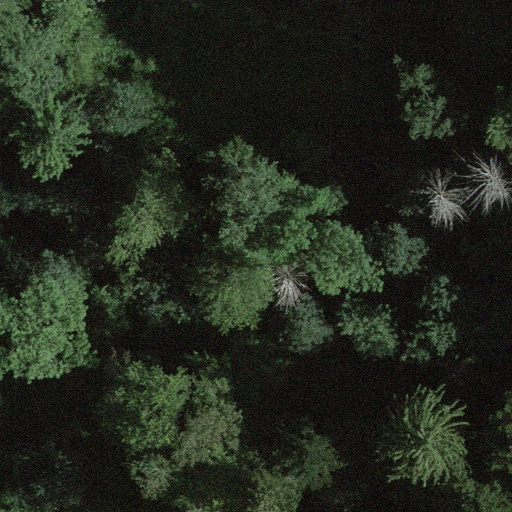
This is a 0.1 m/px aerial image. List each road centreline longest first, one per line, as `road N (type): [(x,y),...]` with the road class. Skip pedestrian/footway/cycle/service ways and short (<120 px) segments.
road 1 (track): [(0,123),(199,122),(511,99)]
road 2 (track): [(199,122),(127,217),(79,313),(80,408)]
road 3 (track): [(0,338),(80,408),(147,511)]
